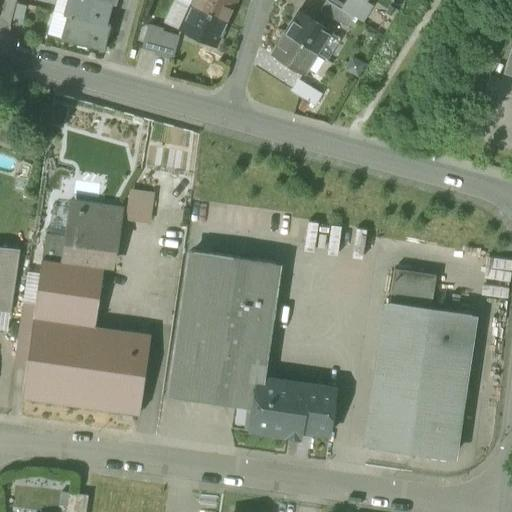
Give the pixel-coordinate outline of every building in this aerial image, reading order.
[(105,25),(110,4),(111,3),(99,0),(66,0),(62,15),(66,16),(66,15),(105,26),(105,25)] [(193,0),(190,6),(225,22),(235,0),(193,0)] [(360,0),(347,0),(341,10),(353,18),(360,22),(370,6),(365,3),(360,0)] [(346,28),(353,18),(341,10),(326,1),(325,1),(319,11),(346,28)] [(214,47),(225,22),(190,6),(179,30),(214,47)] [(284,34),(316,54),(330,33),(298,12),(284,34)] [(109,26),(105,25),(105,26),(66,15),(66,16),(60,38),(103,50),(109,26)] [(142,47),(156,52),(161,34),(163,29),(149,25),(142,47)] [(177,38),(161,34),(156,52),(155,56),(170,61),(177,38)] [(302,75),(316,54),(284,34),(271,55),(302,75)] [(511,44),(503,74),(511,77),(511,44)] [(290,91),(314,106),(321,95),(297,80),(290,91)] [(129,190),(125,220),(149,224),(154,194),(129,190)] [(41,259),(104,268),(107,249),(115,250),(119,219),(96,216),(96,212),(69,208),(65,236),(45,233),(41,259)] [(0,310),(9,311),(18,250),(0,247),(0,310)] [(172,397),(233,406),(251,408),(255,378),(257,378),(274,262),(193,251),(172,397)] [(507,296),(510,258),(484,256),(481,295),(507,296)] [(21,398),(138,415),(150,334),(94,326),(101,275),(40,266),(34,306),(25,365),(21,398)] [(394,269),(389,302),(430,308),(435,275),(394,269)] [(470,314),(430,308),(389,302),(367,448),(448,459),(470,314)] [(14,364),(25,365),(34,306),(22,304),(14,364)] [(335,390),(257,378),(255,378),(251,408),(233,406),(230,428),(248,430),(300,438),(301,431),(329,435),(330,426),(333,424),(331,420),(335,390)] [(71,511),(85,511),(87,496),(74,494),(71,511)]
